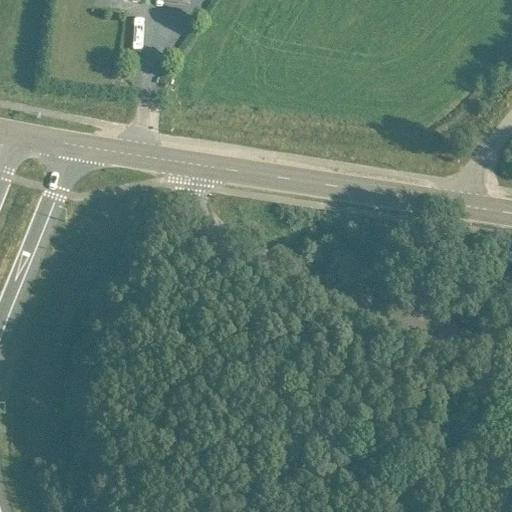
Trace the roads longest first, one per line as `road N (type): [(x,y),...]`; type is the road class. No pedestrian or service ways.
road 1 (unclassified): [(191,163),(189,205),(220,240),(511,369)]
road 2 (tertiary): [(511,213),(191,163)]
road 3 (motorway): [(0,318),(69,144)]
road 4 (tertiary): [(191,163),(69,144)]
